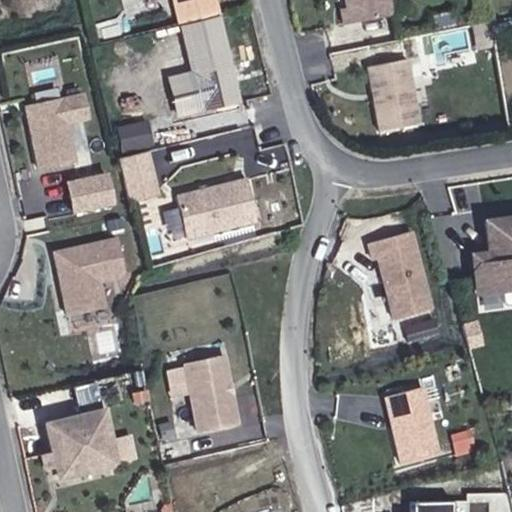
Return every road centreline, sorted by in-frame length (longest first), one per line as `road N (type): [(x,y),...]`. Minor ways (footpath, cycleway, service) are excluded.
road 1 (residential): [(332,167),(293,333),(296,423),(321,511)]
road 2 (residential): [(262,0),(293,128),(332,167)]
road 3 (residential): [(332,167),(382,176),(511,156)]
